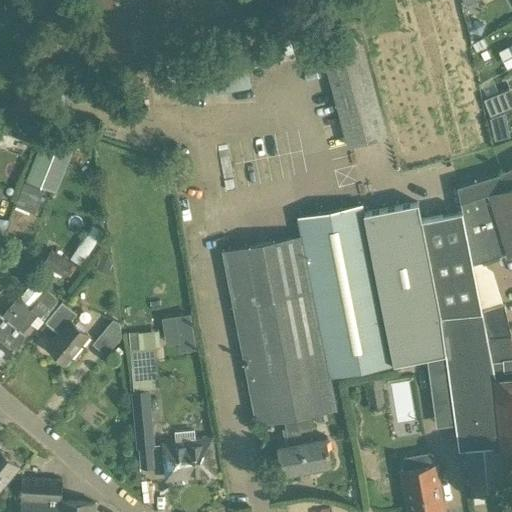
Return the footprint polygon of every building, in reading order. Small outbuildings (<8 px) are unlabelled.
[(170,49),(157,0),(93,0),(103,36),(94,39),(100,61),(135,52),(149,49),(151,54),(170,49)] [(183,45),(238,38),(236,27),(182,35),(183,45)] [(347,146),(386,136),(359,34),(320,44),(347,146)] [(511,40),(497,48),(505,64),(511,60),(511,40)] [(191,97),(251,85),(242,42),(183,53),(191,97)] [(34,116),(38,104),(32,102),(36,91),(32,90),(35,80),(19,75),(16,85),(20,86),(13,109),(34,116)] [(499,93),(484,100),(490,116),(506,110),(499,93)] [(508,128),(493,131),(494,140),(510,136),(508,128)] [(65,186),(76,139),(46,132),(35,179),(65,186)] [(498,174),(456,186),(457,189),(461,211),(473,264),(511,251),(511,165),(501,172),(498,174)] [(28,179),(20,199),(39,207),(47,187),(28,179)] [(417,202),(364,213),(393,363),(426,356),(446,351),(441,315),(421,219),(417,202)] [(299,219),(302,235),(329,375),(332,375),(393,363),(364,213),(363,207),(299,219)] [(461,211),(421,219),(441,315),(482,311),(473,264),(461,211)] [(0,241),(9,220),(0,215),(0,241)] [(302,235),(223,251),(256,423),(296,415),(308,412),(336,407),(329,375),(302,235)] [(63,277),(72,263),(49,248),(40,263),(63,277)] [(107,273),(111,263),(108,255),(101,253),(95,269),(107,273)] [(9,326),(0,336),(0,352),(5,357),(24,333),(22,332),(37,314),(43,318),(58,299),(46,289),(31,307),(13,329),(9,326)] [(13,329),(31,307),(17,296),(1,315),(0,314),(0,336),(9,326),(13,329)] [(66,362),(89,334),(71,319),(76,313),(61,301),(44,321),(58,332),(46,346),(66,362)] [(503,304),(482,311),(441,315),(446,351),(455,424),(458,449),(464,449),(499,445),(499,446),(511,445),(511,346),(510,334),(503,304)] [(195,310),(167,313),(170,341),(183,340),(184,348),(200,346),(195,310)] [(106,354),(121,335),(119,322),(112,319),(92,344),(106,354)] [(137,378),(162,377),(160,344),(142,345),(142,329),(135,329),(137,378)] [(137,448),(155,447),(149,388),(131,390),(137,448)] [(308,412),(296,415),(299,431),(311,428),(308,412)] [(301,442),(307,469),(331,464),(326,438),(301,442)] [(198,475),(212,474),(209,439),(163,444),(167,477),(196,475),(198,475)] [(282,473),(307,469),(301,442),(289,445),(277,447),(282,473)] [(0,487),(18,466),(0,450),(0,487)] [(434,465),(432,455),(428,452),(426,452),(404,456),(400,461),(402,471),(401,471),(407,511),(424,511),(444,509),(436,465),(434,465)] [(93,511),(94,502),(61,501),(62,479),(21,477),(19,511),(93,511)]
